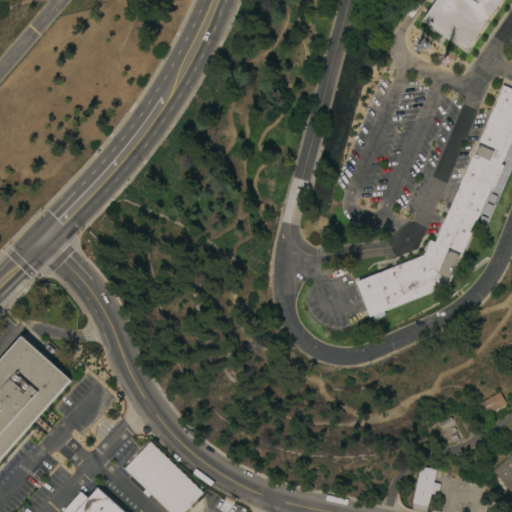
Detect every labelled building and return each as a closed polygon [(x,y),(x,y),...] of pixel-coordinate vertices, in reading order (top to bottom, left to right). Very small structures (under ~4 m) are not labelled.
[(437,0),(501,0),(467,50),(424,20),(437,0)] [(381,83),(383,84),(383,83),(385,84),(385,85),(387,86),(377,110),(371,107),(381,83)] [(511,167),(486,228),(478,225),(456,273),(453,272),(449,285),(385,310),(386,313),(381,318),(375,317),(374,315),(371,316),(357,281),(424,254),(430,239),(437,242),(503,85),(511,88),(511,167)] [(356,169),(354,173),(351,172),(348,181),(343,179),(342,182),(337,180),(342,168),(342,169),(344,164),(356,169)] [(0,360),(23,335),(72,379),(0,459),(0,360)] [(480,417),(473,406),(500,391),(506,403),(480,417)] [(203,492),(183,511),(170,511),(151,493),(148,496),(143,491),(146,488),(125,468),(150,441),(203,492)] [(511,491),(493,470),(511,453),(511,491)] [(420,465),(437,469),(434,482),(441,483),(438,494),(432,492),(429,506),(428,505),(427,511),(413,508),(414,502),(413,502),(420,465)] [(464,478),(487,484),(481,511),(473,511),(457,508),(464,478)] [(125,511),(59,511),(66,504),(68,506),(82,491),(89,497),(98,487),(125,511)]
